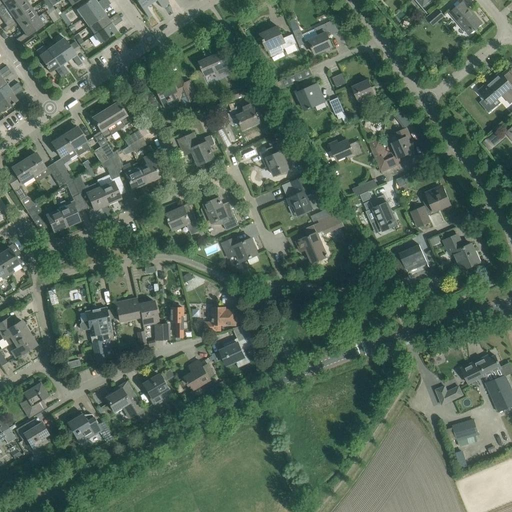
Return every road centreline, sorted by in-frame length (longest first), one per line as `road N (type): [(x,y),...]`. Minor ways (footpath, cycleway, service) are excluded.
road 1 (unclassified): [(21,511),(88,471),(305,370),(511,301)]
road 2 (residential): [(38,282),(161,256),(244,280)]
road 3 (track): [(411,332),(407,369),(312,511)]
road 4 (residential): [(48,361),(69,397),(204,338)]
road 5 (residential): [(32,260),(185,194)]
road 6 (residential): [(275,263),(235,175),(185,194)]
road 7 (residential): [(185,194),(115,66)]
road 8 (residential): [(354,0),(425,100)]
road 9 (residential): [(425,100),(494,199)]
